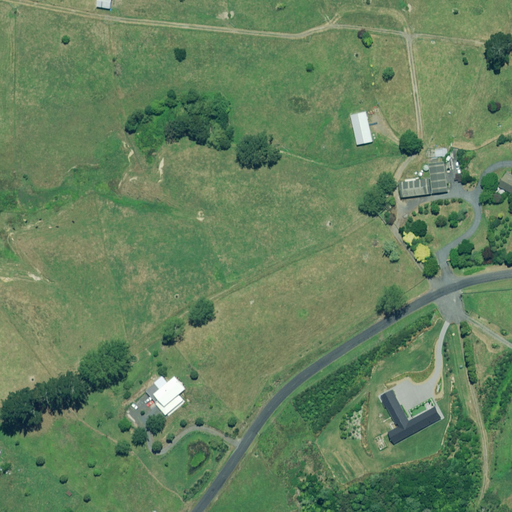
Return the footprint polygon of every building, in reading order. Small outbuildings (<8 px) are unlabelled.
[(113,0),(99,0),(98,6),(112,9),(113,0)] [(372,142),(366,112),(351,116),(357,145),(372,142)] [(445,147),(434,148),(435,157),(446,156),(445,147)] [(434,148),(426,149),(427,157),(434,156),(434,148)] [(448,192),(445,164),(430,165),(431,178),(400,181),(401,196),(448,192)] [(511,176),(506,174),(500,187),(511,192),(511,176)] [(187,389),(176,377),(161,390),(156,384),(147,392),(167,415),(184,400),(180,395),(187,389)]
